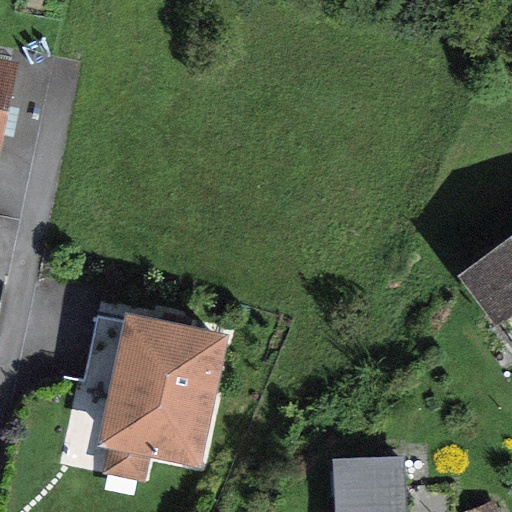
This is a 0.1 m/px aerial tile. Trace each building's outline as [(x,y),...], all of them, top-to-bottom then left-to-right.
[(0,153),(18,64),(0,60),(0,153)] [(511,237),(460,277),(511,344),(511,237)] [(203,471),(232,335),(127,312),(124,322),(98,448),(107,450),(102,475),(149,485),(154,461),(203,471)] [(97,316),(84,380),(76,379),(58,466),(102,475),(107,450),(98,448),(124,322),(97,316)] [(334,458),(336,511),(407,511),(405,455),(334,458)] [(501,511),(496,499),(465,511),(501,511)]
